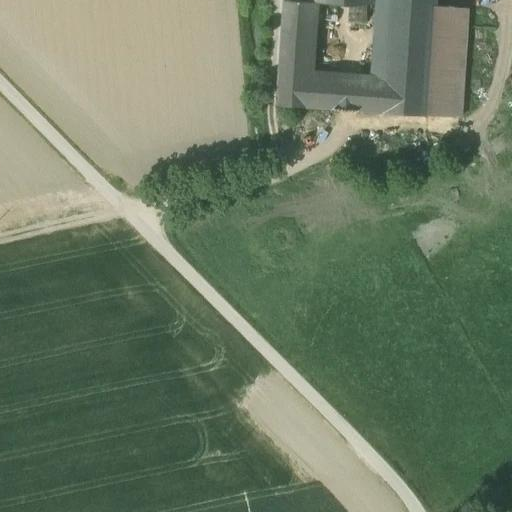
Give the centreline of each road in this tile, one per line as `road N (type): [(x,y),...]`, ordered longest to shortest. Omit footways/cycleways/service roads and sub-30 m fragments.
road 1 (unclassified): [(423,511),(0,76)]
road 2 (track): [(0,245),(135,216)]
